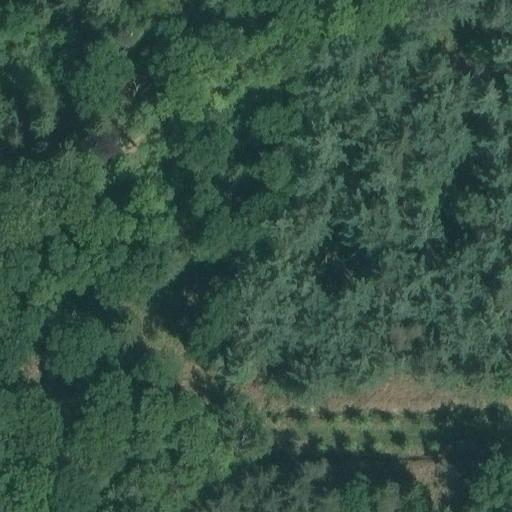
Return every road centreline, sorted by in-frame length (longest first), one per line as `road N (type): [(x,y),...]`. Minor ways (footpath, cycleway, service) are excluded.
road 1 (track): [(0,438),(511,438)]
road 2 (track): [(349,0),(0,232)]
